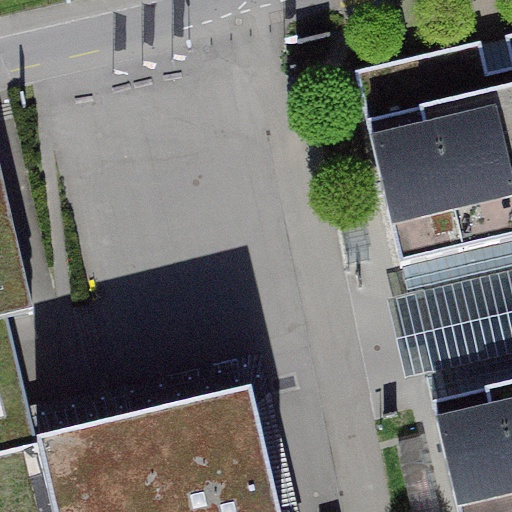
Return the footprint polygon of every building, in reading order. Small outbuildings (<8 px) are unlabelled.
[(511,243),(511,38),(493,43),(350,76),(396,271),(511,243)] [(0,322),(2,322),(28,317),(0,195),(0,322)] [(0,455),(33,448),(2,322),(0,322),(0,455)] [(511,511),(511,387),(428,407),(452,511),(511,511)] [(277,511),(250,397),(33,448),(48,511),(277,511)] [(48,511),(33,448),(0,455),(0,511),(48,511)]
